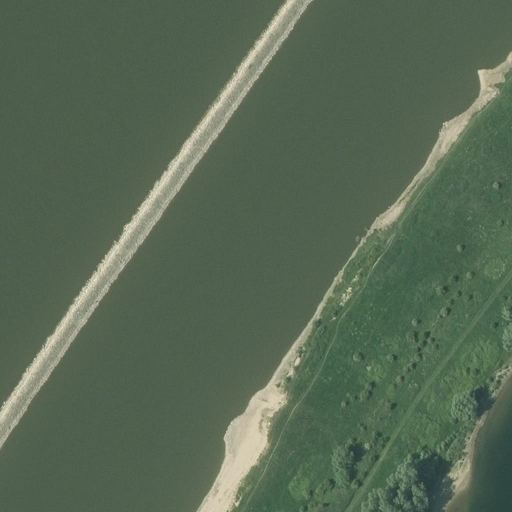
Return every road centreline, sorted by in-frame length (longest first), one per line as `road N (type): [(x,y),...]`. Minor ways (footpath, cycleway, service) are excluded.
road 1 (track): [(424,385),(343,511)]
road 2 (track): [(511,265),(424,385)]
